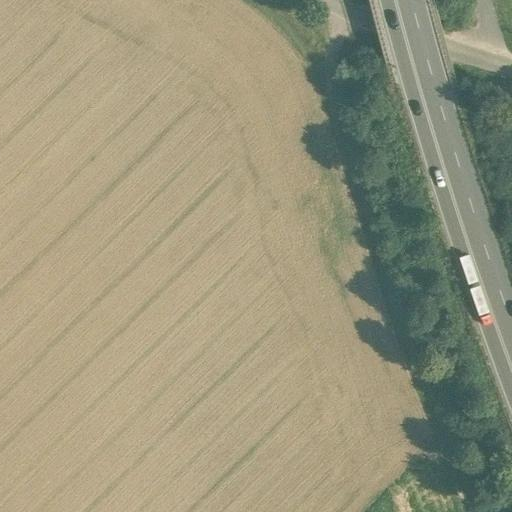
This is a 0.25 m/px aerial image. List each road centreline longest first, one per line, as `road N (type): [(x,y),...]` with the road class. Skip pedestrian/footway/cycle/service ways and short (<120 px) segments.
road 1 (track): [(338,5),(330,94),(412,371),(469,511)]
road 2 (trunk): [(431,104),(511,356)]
road 3 (tertiary): [(328,0),(511,75)]
